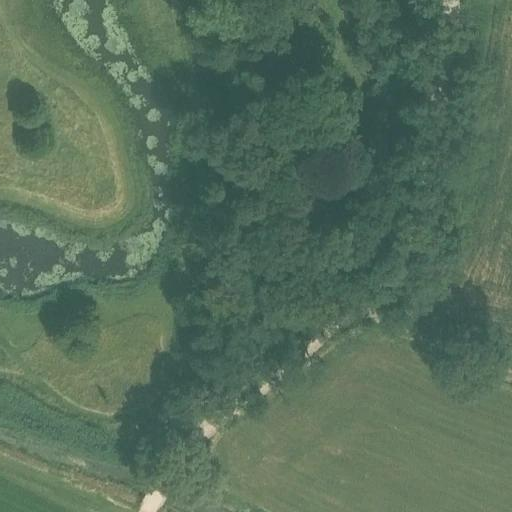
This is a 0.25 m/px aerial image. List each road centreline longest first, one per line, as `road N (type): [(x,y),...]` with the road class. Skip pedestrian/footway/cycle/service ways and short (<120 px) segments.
road 1 (track): [(146,511),(190,441),(357,302),(412,230),(427,181),(452,0)]
road 2 (track): [(511,377),(385,325),(357,302)]
